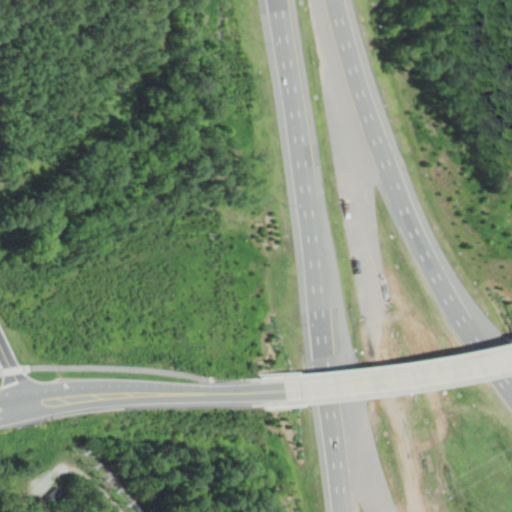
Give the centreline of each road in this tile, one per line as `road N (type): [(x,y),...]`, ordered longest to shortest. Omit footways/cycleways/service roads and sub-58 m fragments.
road 1 (motorway): [(511,380),(456,299),(410,210),(341,0)]
road 2 (motorway): [(304,163),(346,511)]
road 3 (tertiary): [(293,389),(511,358)]
road 4 (motorway): [(280,0),(304,163)]
road 5 (tertiary): [(78,397),(205,392)]
